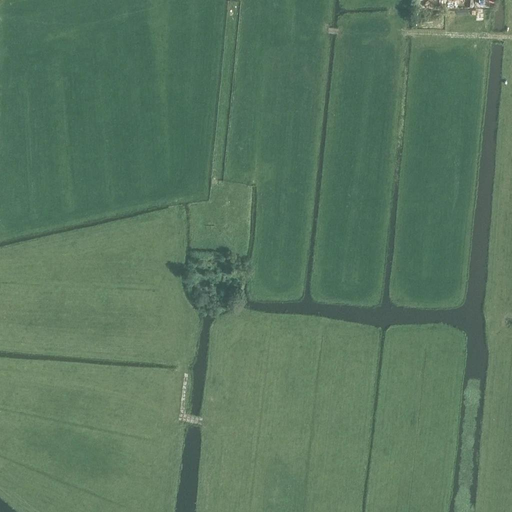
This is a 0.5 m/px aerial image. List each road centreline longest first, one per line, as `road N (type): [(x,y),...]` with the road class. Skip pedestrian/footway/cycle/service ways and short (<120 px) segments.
road 1 (track): [(181,418),(133,396),(0,370)]
road 2 (track): [(511,37),(323,29)]
road 3 (track): [(215,511),(226,428),(181,418)]
